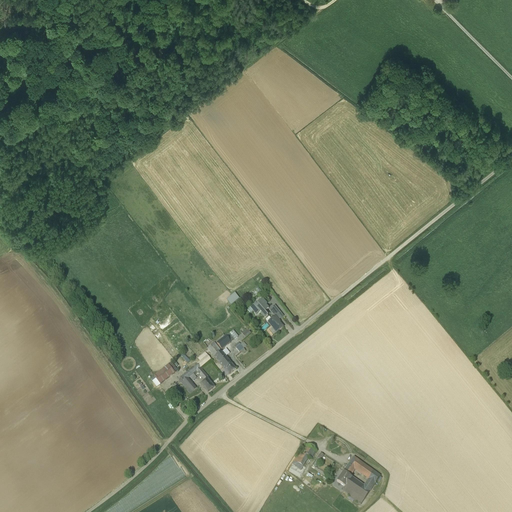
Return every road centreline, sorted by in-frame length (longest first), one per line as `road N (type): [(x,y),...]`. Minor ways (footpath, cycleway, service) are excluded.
road 1 (unclassified): [(511,158),(218,395),(89,511)]
road 2 (track): [(218,395),(342,462),(357,455),(384,475),(380,493),(399,511)]
